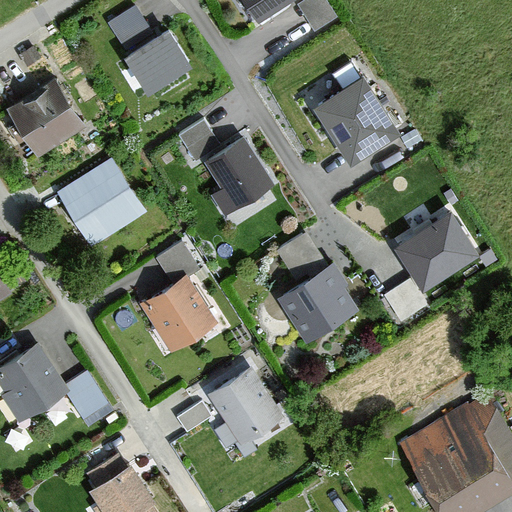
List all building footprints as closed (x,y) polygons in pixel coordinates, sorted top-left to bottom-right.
[(247,0),(259,18),(287,0),(247,0)] [(303,0),(316,22),(340,8),(335,0),(303,0)] [(163,22),(121,48),(143,83),(185,58),(163,22)] [(363,67),(314,99),(352,159),(401,127),(363,67)] [(82,120),(50,70),(3,100),(35,150),(82,120)] [(244,131),(203,157),(221,184),(211,190),(224,212),(275,180),(244,131)] [(145,208),(110,153),(54,187),(89,243),(145,208)] [(451,204),(395,241),(424,285),(480,249),(451,204)] [(295,278),(277,290),(307,338),(359,305),(344,282),(350,279),(334,254),(327,259),(307,227),(275,247),(295,278)] [(159,247),(171,270),(199,254),(186,232),(159,247)] [(386,285),(404,312),(429,296),(411,269),(386,285)] [(215,317),(182,270),(137,300),(170,348),(215,317)] [(35,335),(0,356),(0,382),(17,410),(63,383),(35,335)] [(282,413),(249,360),(206,387),(239,439),(282,413)] [(204,392),(179,407),(189,424),(214,409),(204,392)] [(511,476),(481,419),(413,455),(443,511),(463,511),(511,485),(511,476)] [(163,511),(164,511),(126,455),(80,485),(98,511),(163,511)]
